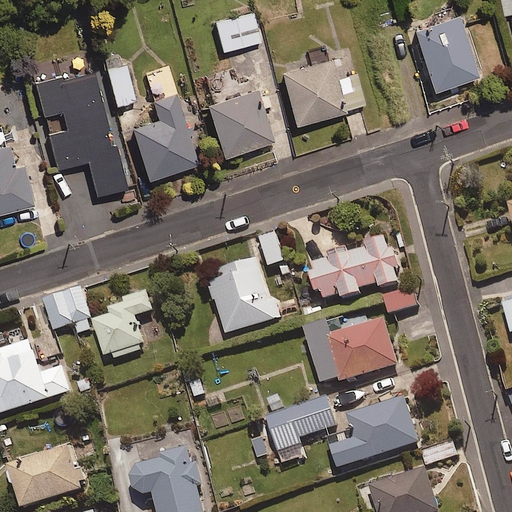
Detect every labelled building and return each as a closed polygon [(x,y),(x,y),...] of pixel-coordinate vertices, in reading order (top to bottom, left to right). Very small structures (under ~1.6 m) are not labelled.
[(511,0),(503,0),(508,18),(511,17),(511,0)] [(254,12),(216,22),(224,53),(263,43),(254,12)] [(459,16),(413,32),(435,94),(481,77),(459,16)] [(311,64),(281,73),(297,127),(365,107),(354,73),(347,75),(342,59),(329,62),(325,49),(308,54),(311,64)] [(128,65),(106,70),(115,108),(137,103),(128,65)] [(99,197),(128,189),(98,71),(36,87),(44,117),(64,112),(69,130),(50,135),(59,171),(90,164),(99,197)] [(268,96),(260,98),(256,86),(208,103),(227,158),(275,142),(264,110),(272,108),(268,96)] [(193,129),(189,130),(178,95),(154,102),(160,123),(134,130),(149,182),(200,167),(192,139),(195,138),(193,129)] [(8,146),(0,147),(0,215),(33,207),(22,165),(13,168),(8,146)] [(275,232),(259,236),(268,266),(283,261),(275,232)] [(398,281),(394,269),(400,267),(394,246),(388,248),(384,233),(365,239),(368,247),(308,265),(319,300),(341,294),(342,298),(361,292),(360,288),(378,282),(379,287),(398,281)] [(270,300),(257,258),(208,272),(226,334),(281,317),(275,299),(270,300)] [(78,333),(91,329),(88,319),(91,318),(81,287),(44,299),(54,330),(75,323),(78,333)] [(383,296),(387,314),(419,305),(414,287),(383,296)] [(106,308),(108,314),(92,319),(104,355),(111,352),(113,358),(140,349),(138,343),(143,341),(134,316),(152,309),(145,290),(121,298),(122,302),(106,308)] [(511,296),(502,299),(511,332),(511,296)] [(340,380),(397,362),(383,316),(330,332),(326,320),(304,327),(320,381),(339,375),(340,380)] [(40,373),(31,341),(0,350),(0,413),(71,393),(64,367),(40,373)] [(267,398),(272,415),(267,416),(278,451),(301,444),(299,438),(336,426),(328,397),(285,411),(279,395),(267,398)] [(419,441),(404,395),(346,414),(353,437),(331,444),(338,467),(419,441)] [(262,435),(250,440),(258,459),(269,454),(262,435)] [(458,455),(453,441),(422,451),(426,465),(458,455)] [(82,488),(80,482),(86,480),(81,465),(75,467),(68,444),(7,464),(21,507),(82,488)] [(202,482),(196,462),(189,464),(184,446),(159,452),(160,457),(136,463),(128,474),(131,487),(142,494),(151,492),(156,511),(203,511),(196,484),(202,482)] [(436,511),(439,511),(425,467),(370,484),(378,511),(436,511)]
